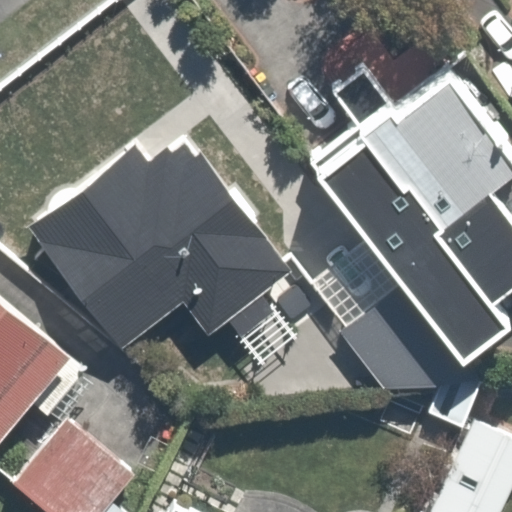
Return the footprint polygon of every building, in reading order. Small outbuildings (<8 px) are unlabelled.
[(373,232),(489,367),(511,347),(511,124),(450,52),(401,94),(373,60),(333,94),(360,125),(315,163),(373,232)] [(150,128),(36,224),(144,353),(194,311),(217,338),(308,260),(213,147),(185,170),(150,128)] [(489,367),(373,232),(313,283),(428,419),(489,367)] [(0,279),(0,442),(3,445),(0,448),(0,471),(50,511),(134,511),(125,504),(140,484),(52,413),(97,358),(0,279)] [(511,455),(474,435),(432,511),(507,511),(511,503),(511,455)]
